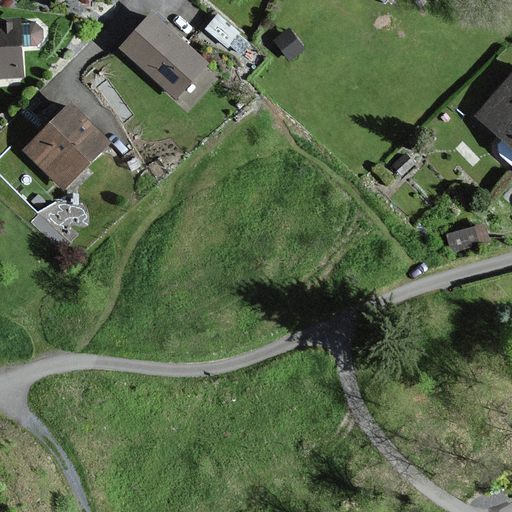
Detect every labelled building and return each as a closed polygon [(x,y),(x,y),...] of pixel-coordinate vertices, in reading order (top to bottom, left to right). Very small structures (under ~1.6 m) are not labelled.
[(207,65),(151,13),(117,50),(173,101),(207,65)] [(20,18),(0,19),(0,77),(24,75),(22,47),(20,22),(20,18)] [(35,21),(20,22),(22,47),(37,46),(42,38),(42,29),(35,21)] [(511,78),(479,117),(511,145),(511,78)] [(107,143),(67,104),(22,150),(62,189),(107,143)]
